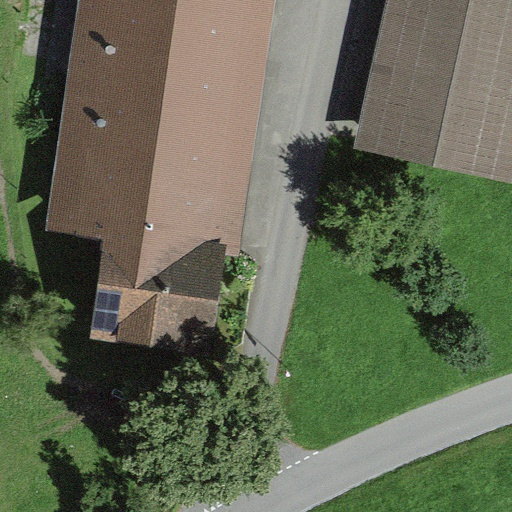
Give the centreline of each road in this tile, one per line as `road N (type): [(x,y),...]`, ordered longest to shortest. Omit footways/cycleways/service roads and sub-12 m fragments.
road 1 (unclassified): [(257,509),(245,456),(255,395),(342,0)]
road 2 (unclassified): [(257,509),(356,459),(511,399)]
